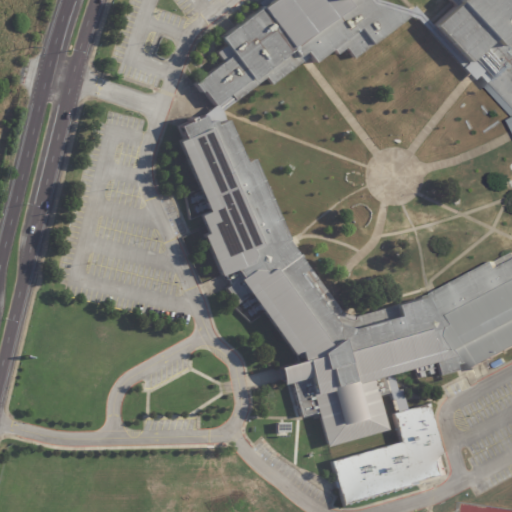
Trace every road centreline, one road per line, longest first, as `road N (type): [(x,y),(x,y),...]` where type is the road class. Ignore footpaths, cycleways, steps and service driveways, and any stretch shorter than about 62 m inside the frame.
road 1 (secondary): [(45,75),(0,250)]
road 2 (secondary): [(0,366),(40,205)]
road 3 (secondary): [(40,205),(70,80)]
